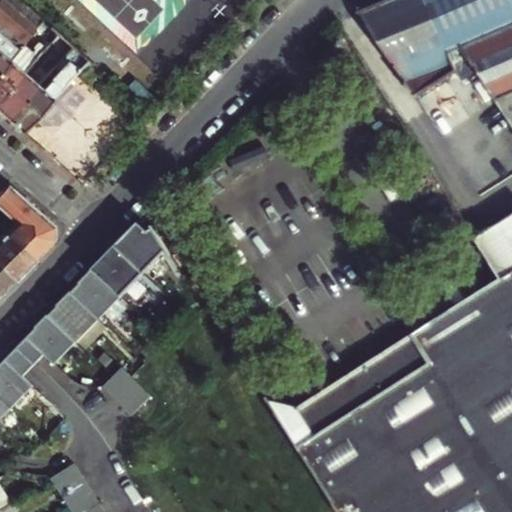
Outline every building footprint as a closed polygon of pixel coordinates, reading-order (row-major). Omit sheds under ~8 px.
[(0,0),(0,71),(44,21),(27,7),(18,0),(0,0)] [(417,97),(460,69),(453,51),(447,39),(429,0),(391,0),(363,12),(417,97)] [(511,0),(429,0),(447,39),(453,51),(467,45),(500,99),(511,93),(511,0)] [(0,99),(57,34),(44,21),(0,71),(0,99)] [(0,111),(8,118),(38,84),(51,68),(46,64),(50,59),(55,64),(62,55),(70,46),(57,34),(0,99),(0,111)] [(8,118),(21,130),(83,58),(70,46),(62,55),(67,60),(43,88),(38,84),(8,118)] [(46,64),(51,68),(55,64),(50,59),(46,64)] [(511,93),(500,99),(511,118),(511,93)] [(36,259),(50,245),(55,239),(55,224),(7,183),(0,189),(0,207),(14,221),(5,230),(30,253),(36,259)] [(49,351),(59,361),(80,340),(81,340),(170,250),(156,228),(151,231),(143,219),(97,267),(98,268),(22,345),(39,361),(49,351)] [(511,222),(482,242),(505,279),(511,275),(511,222)] [(0,266),(15,281),(36,259),(30,253),(5,230),(0,235),(0,266)] [(0,296),(15,281),(0,266),(0,296)] [(511,511),(511,275),(505,279),(299,408),(298,406),(271,400),(341,511),(511,511)] [(9,359),(25,375),(39,361),(22,345),(9,359)] [(0,511),(0,421),(35,385),(25,375),(9,359),(0,367),(0,511)] [(104,387),(135,414),(152,394),(122,367),(104,387)] [(103,511),(75,468),(53,482),(71,511),(103,511)]
